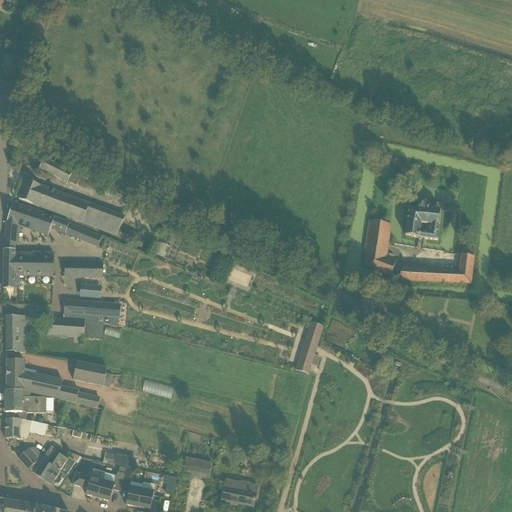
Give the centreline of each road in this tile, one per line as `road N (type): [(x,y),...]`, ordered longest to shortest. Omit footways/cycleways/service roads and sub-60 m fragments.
road 1 (track): [(511,392),(451,367),(334,293),(3,119)]
road 2 (unclassified): [(0,209),(3,119),(15,95),(0,87)]
